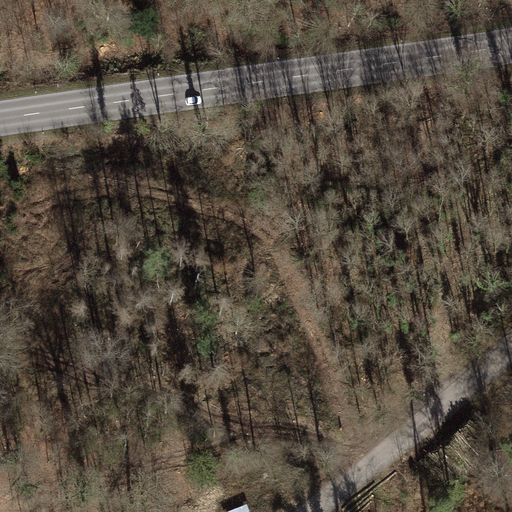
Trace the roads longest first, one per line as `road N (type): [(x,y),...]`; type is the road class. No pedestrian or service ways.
road 1 (secondary): [(511,42),(0,118)]
road 2 (unclassified): [(511,348),(318,511)]
